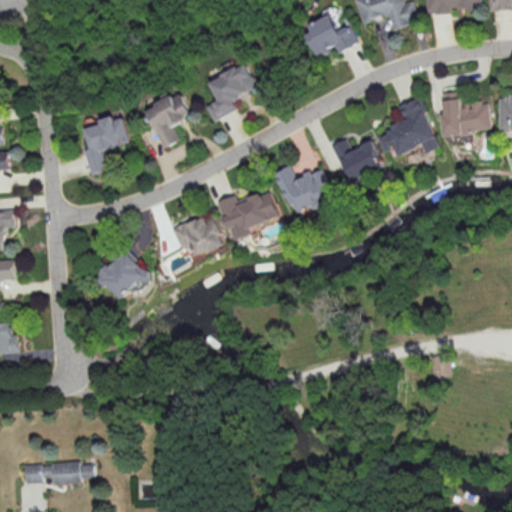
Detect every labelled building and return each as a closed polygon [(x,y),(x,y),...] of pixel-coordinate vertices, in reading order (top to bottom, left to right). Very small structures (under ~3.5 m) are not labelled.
[(358,0),(365,23),(391,15),(395,28),(421,19),(415,0),(411,0),(406,2),(405,0),(358,0)] [(427,0),(428,12),(452,12),(452,6),(482,6),(482,0),(427,0)] [(511,0),(491,0),(491,9),(507,10),(507,2),(511,2),(511,0)] [(361,41),(352,24),(341,29),(333,13),(310,24),(314,31),(308,34),(319,56),(338,47),(340,51),(361,41)] [(211,79),(219,99),(209,104),(215,119),(240,109),(235,97),(258,88),(248,63),(211,79)] [(492,101),(464,103),(463,90),(446,91),(448,112),(444,113),(446,134),(494,130),(492,101)] [(182,138),(175,123),(193,114),(181,91),(147,107),(166,146),(182,138)] [(511,94),(502,95),(503,130),(511,129),(511,94)] [(443,146),(422,96),(403,104),(410,120),(382,132),(390,151),(399,147),(402,154),(426,144),(429,152),(443,146)] [(92,174),(109,170),(104,149),(131,142),(124,116),(115,118),(114,114),(102,117),(103,122),(85,127),(91,147),(85,148),(92,174)] [(338,142),(352,179),(387,166),(376,136),(352,144),(350,138),(338,142)] [(0,168),(11,169),(11,150),(0,150),(0,168)] [(253,227),(283,215),(273,188),(241,200),(238,194),(222,200),(237,240),(255,233),(253,227)] [(15,226),(15,210),(0,210),(0,249),(6,249),(5,226),(15,226)] [(203,256),(230,242),(217,216),(210,220),(206,212),(175,228),(185,247),(195,241),(203,256)] [(125,300),(152,272),(127,248),(100,276),(125,300)] [(0,278),(17,278),(17,259),(0,259),(0,278)] [(0,351),(21,351),(21,333),(14,334),(13,315),(0,315),(0,351)] [(436,376),(454,375),(453,354),(435,354),(436,376)] [(28,482),(46,481),(46,478),(56,477),(56,483),(85,482),(85,477),(98,476),(97,462),(84,463),(84,461),(27,463),(28,482)] [(143,497),(163,496),(162,478),(150,479),(151,487),(143,487),(143,497)]
